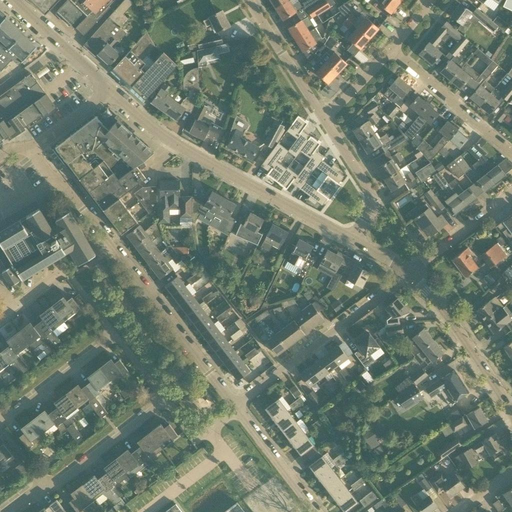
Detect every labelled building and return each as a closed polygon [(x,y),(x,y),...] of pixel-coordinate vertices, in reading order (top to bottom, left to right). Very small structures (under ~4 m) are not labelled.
[(30,0),(41,10),(41,9),(45,13),(49,9),(58,0),(30,0)] [(67,0),(63,4),(57,11),(75,29),(76,28),(83,35),(109,9),(110,8),(107,4),(110,0),(67,0)] [(117,43),(126,33),(121,28),(129,19),(123,14),(133,4),(129,0),(124,0),(85,44),(97,54),(112,38),(117,43)] [(268,0),(271,4),(272,3),(276,9),(289,0),(268,0)] [(276,9),(283,20),(296,12),(302,8),(299,2),(292,6),(289,0),(276,9)] [(307,11),(321,1),(320,0),(307,0),(302,3),(307,11)] [(307,11),(310,16),(312,19),(330,7),(325,0),(323,0),(321,1),(307,11)] [(399,3),(395,0),(375,0),(378,2),(378,3),(391,14),(399,3)] [(477,0),(483,3),(493,11),(498,5),(501,0),(477,0)] [(511,0),(505,0),(503,6),(511,11),(511,0)] [(470,12),(468,10),(460,4),(451,16),(461,24),(457,29),(463,33),(471,22),(466,18),(470,12)] [(492,21),(476,8),(471,14),(493,32),(498,27),(492,21)] [(217,32),(220,31),(229,26),(222,11),(209,17),(209,18),(203,21),(206,27),(213,24),(217,32)] [(352,24),(346,19),(347,19),(341,13),(336,19),(342,24),(348,29),(352,24)] [(369,39),(378,29),(366,18),(365,19),(361,15),(357,19),(351,14),(347,19),(346,19),(352,24),(357,28),(369,39)] [(511,28),(497,16),(492,22),(506,34),(511,28)] [(295,40),(308,32),(315,28),(308,17),(301,21),(301,20),(288,29),(290,31),(288,32),(291,36),(293,35),(295,40)] [(0,41),(4,46),(0,50),(0,71),(12,59),(13,61),(16,58),(21,63),(36,48),(18,31),(4,19),(0,23),(0,41)] [(327,25),(323,36),(327,39),(329,37),(329,36),(334,22),(332,19),(328,22),(327,25)] [(450,36),(457,42),(463,36),(454,28),(446,22),(441,28),(429,43),(419,54),(431,64),(441,53),(434,47),(441,39),(445,42),(450,36)] [(318,50),(323,45),(324,44),(326,40),(324,37),(322,39),(315,28),(308,32),(295,40),(303,51),(314,44),(318,50)] [(357,28),(348,38),(360,49),(369,39),(357,28)] [(112,69),(129,84),(145,100),(152,92),(177,65),(163,53),(145,72),(141,69),(146,64),(142,60),(155,47),(146,32),(130,50),(112,69)] [(502,53),(511,38),(507,34),(497,50),(502,53)] [(337,42),(330,35),(329,36),(329,37),(327,39),(324,44),(329,48),(330,50),(337,42)] [(199,49),(198,48),(221,43),(219,36),(197,41),(197,42),(192,43),(192,45),(187,46),(188,51),(199,49)] [(455,57),(456,55),(469,41),(463,36),(457,42),(449,52),(454,56),(455,57)] [(112,38),(97,54),(103,60),(102,60),(107,65),(108,64),(109,65),(119,54),(120,54),(113,48),(118,44),(117,43),(112,38)] [(218,54),(217,46),(197,51),(198,67),(206,66),(206,62),(205,57),(218,54)] [(192,52),(178,56),(180,66),(194,63),(192,52)] [(314,52),(306,57),(309,62),(313,60),(316,63),(313,66),(312,67),(317,71),(316,72),(319,75),(318,76),(320,78),(321,78),(328,84),(337,74),(325,62),(321,58),(315,53),(314,52)] [(334,52),(325,62),(337,74),(347,64),(339,57),(334,52)] [(450,80),(465,63),(456,55),(455,57),(454,56),(440,72),(450,80)] [(461,87),(466,91),(474,81),(478,77),(464,65),(465,63),(450,80),(460,89),(461,87)] [(492,72),(487,67),(481,74),(486,78),(492,72)] [(164,112),(177,121),(186,109),(184,107),(185,105),(189,108),(189,111),(191,113),(199,92),(198,68),(195,68),(193,69),(191,70),(189,71),(187,73),(186,75),(185,77),(184,79),(183,82),(183,83),(184,90),(189,91),(189,93),(188,94),(187,96),(186,97),(185,98),(184,100),(180,105),(173,100),(172,100),(164,112)] [(0,139),(4,137),(5,139),(7,138),(9,141),(25,129),(24,127),(43,114),(44,116),(55,107),(31,73),(0,95),(0,139)] [(491,92),(480,105),(480,106),(480,108),(483,110),(485,110),(489,114),(490,112),(496,117),(501,110),(504,107),(507,102),(511,97),(511,77),(507,73),(503,78),(497,85),(504,90),(500,95),(502,97),(498,101),(494,98),(495,96),(491,92)] [(401,98),(403,96),(404,95),(410,87),(398,77),(384,94),(389,99),(394,93),(395,94),(396,93),(401,97),(401,98)] [(466,91),(471,96),(470,97),(480,105),(491,92),(494,89),(484,80),(479,86),(474,81),(466,91)] [(164,112),(172,100),(173,100),(177,95),(170,91),(172,89),(164,83),(151,102),(164,112)] [(70,111),(88,101),(81,90),(64,100),(70,111)] [(401,98),(401,97),(396,103),(394,102),(385,112),(392,118),(401,108),(400,108),(404,103),(407,100),(403,96),(401,98)] [(420,115),(429,103),(425,100),(424,102),(418,97),(410,106),(420,115)] [(369,115),(379,108),(376,103),(365,110),(369,115)] [(429,103),(420,115),(413,122),(409,127),(415,132),(417,133),(427,121),(430,123),(438,114),(432,109),(433,107),(429,103)] [(209,125),(201,121),(207,107),(201,104),(194,118),(196,119),(189,133),(203,140),(206,135),(215,140),(220,131),(221,128),(211,123),(209,125)] [(496,117),(494,118),(500,123),(506,115),(503,112),(501,110),(496,117)] [(353,131),(360,142),(375,133),(370,126),(372,125),(372,126),(378,122),(374,114),(368,118),(369,120),(353,131)] [(229,138),(231,140),(227,147),(252,160),(259,147),(242,137),(245,130),(246,130),(248,126),(247,122),(236,116),(236,115),(228,138),(228,139),(229,138)] [(71,135),(83,151),(90,146),(92,150),(98,127),(102,124),(96,116),(71,135)] [(298,116),(286,131),(297,139),(288,151),(288,152),(295,157),(300,151),(310,137),(310,136),(302,131),(307,123),(298,116)] [(403,122),(409,127),(413,122),(408,117),(403,122)] [(110,169),(117,160),(112,155),(115,151),(134,168),(136,166),(138,165),(142,162),(154,153),(135,137),(134,138),(131,134),(132,132),(129,129),(128,130),(117,120),(108,130),(102,124),(98,127),(92,150),(103,161),(110,169)] [(402,122),(398,126),(404,131),(408,127),(402,122)] [(423,141),(417,148),(423,155),(429,162),(434,156),(435,156),(438,152),(443,147),(449,140),(459,129),(455,125),(453,127),(447,122),(441,129),(439,131),(444,135),(433,149),(429,146),(423,141)] [(272,148),(283,128),(275,123),(264,143),(272,148)] [(415,132),(409,127),(406,131),(412,136),(415,132)] [(463,132),(459,129),(449,140),(459,148),(467,139),(461,134),(463,132)] [(385,152),(405,140),(407,139),(405,136),(403,133),(394,139),(392,136),(388,138),(386,134),(378,139),(375,133),(360,142),(367,153),(381,145),(382,147),(383,146),(386,151),(385,152)] [(67,163),(81,153),(83,151),(71,135),(70,136),(55,147),(67,163)] [(310,137),(300,151),(310,158),(304,167),(312,173),(316,167),(321,160),(323,157),(315,151),(320,143),(310,136),(310,137)] [(408,144),(405,140),(385,152),(386,152),(388,151),(393,158),(377,168),(384,180),(398,171),(393,163),(395,162),(396,164),(403,160),(398,153),(403,150),(401,148),(408,144)] [(277,143),(261,166),(269,172),(266,175),(277,182),(287,169),(286,169),(276,161),(280,156),(283,158),(288,152),(288,151),(277,143)] [(511,165),(505,159),(498,165),(492,169),(482,156),(485,153),(480,148),(475,144),(467,150),(468,152),(478,161),(496,185),(500,181),(499,180),(505,175),(504,174),(511,168),(511,165)] [(79,179),(92,169),(103,161),(92,150),(90,146),(83,151),(81,153),(67,163),(79,179)] [(443,147),(438,152),(444,157),(449,152),(443,147)] [(454,160),(464,173),(470,169),(460,156),(454,160)] [(321,160),(316,167),(327,175),(322,182),(335,192),(342,182),(340,181),(343,176),(338,173),(341,170),(333,164),(331,167),(321,160)] [(464,173),(454,160),(446,166),(454,176),(455,175),(458,178),(464,173)] [(103,210),(119,198),(145,178),(136,166),(134,168),(118,180),(110,169),(103,161),(92,169),(79,179),(103,210)] [(478,161),(472,166),(476,170),(482,177),(473,184),(480,194),(491,186),(492,188),(496,185),(478,161)] [(142,162),(138,165),(141,170),(146,166),(142,162)] [(421,182),(431,175),(437,173),(430,163),(415,173),(421,182)] [(287,169),(277,182),(286,189),(291,183),(300,189),(305,181),(312,173),(304,167),(297,175),(287,167),(286,169),(287,169)] [(384,180),(391,191),(405,182),(398,171),(384,180)] [(458,196),(448,184),(439,171),(437,173),(432,176),(448,198),(445,200),(448,204),(458,196)] [(458,196),(467,207),(471,204),(470,202),(480,194),(473,184),(463,192),(457,185),(458,184),(455,179),(448,184),(458,196)] [(192,222),(191,197),(179,197),(179,181),(160,181),(160,189),(156,189),(157,207),(158,224),(170,224),(169,213),(180,213),(180,224),(180,223),(180,228),(192,228),(192,222)] [(305,181),(300,189),(309,196),(307,199),(315,205),(317,202),(322,205),(326,200),(328,202),(335,192),(322,182),(316,189),(305,181)] [(149,197),(149,187),(142,187),(134,194),(140,202),(144,198),(149,197)] [(157,207),(156,189),(156,187),(149,187),(149,197),(144,198),(140,202),(148,214),(157,207)] [(425,194),(434,207),(439,203),(430,190),(425,194)] [(191,197),(192,222),(195,224),(199,215),(204,217),(205,215),(212,219),(223,198),(212,192),(205,204),(191,197)] [(463,211),(467,207),(458,196),(448,204),(455,214),(461,209),(463,211)] [(112,222),(129,210),(119,198),(103,210),(112,222)] [(212,219),(220,223),(216,229),(227,235),(230,228),(235,220),(233,222),(227,218),(235,205),(223,198),(212,219)] [(436,219),(426,204),(419,210),(422,213),(414,219),(423,230),(425,228),(430,235),(446,223),(441,215),(436,219)] [(11,285),(65,252),(69,250),(78,265),(95,255),(69,211),(48,224),(39,209),(0,232),(0,258),(4,265),(6,268),(2,270),(11,285)] [(112,222),(121,234),(124,232),(129,228),(137,222),(138,222),(129,210),(112,222)] [(235,236),(257,245),(262,235),(257,232),(264,220),(250,213),(243,225),(240,224),(235,236)] [(511,213),(502,222),(503,222),(508,228),(502,232),(508,240),(510,242),(511,240),(511,213)] [(129,228),(124,232),(127,235),(135,229),(140,225),(137,222),(129,228)] [(127,235),(135,246),(158,229),(156,223),(156,222),(149,228),(144,231),(140,225),(135,229),(127,235)] [(282,243),(287,233),(272,225),(261,246),(269,251),(272,245),(279,249),(282,243)] [(143,257),(156,247),(152,241),(155,238),(160,235),(158,229),(135,246),(143,257)] [(292,253),(287,261),(300,268),(297,272),(304,276),(315,255),(309,252),(312,246),(311,246),(311,244),(306,241),(306,243),(299,239),(292,253)] [(278,267),(283,256),(284,257),(289,247),(283,244),(279,253),(276,252),(271,263),(274,265),(272,269),(276,271),(278,267)] [(505,257),(496,244),(481,256),(490,268),(505,257)] [(174,251),(171,247),(170,245),(165,249),(161,253),(156,247),(143,257),(152,267),(174,251)] [(465,277),(478,267),(468,255),(471,252),(467,248),(452,260),(465,277)] [(327,250),(322,259),(317,270),(332,278),(338,281),(343,271),(350,259),(338,252),(336,255),(327,250)] [(178,255),(176,253),(174,251),(152,267),(160,278),(173,268),(168,262),(172,259),(173,259),(178,255)] [(362,266),(350,259),(343,271),(349,275),(347,279),(362,287),(369,273),(361,269),(362,266)] [(97,264),(92,268),(102,281),(105,279),(109,276),(110,275),(100,262),(97,264)] [(192,276),(196,281),(201,278),(203,278),(207,276),(207,273),(205,270),(199,275),(197,273),(192,276)] [(165,285),(172,295),(184,286),(177,276),(165,285)] [(189,284),(191,285),(196,281),(192,276),(187,280),(189,284)] [(498,289),(501,294),(510,288),(501,276),(490,288),(491,290),(493,292),(498,289)] [(172,295),(180,304),(192,295),(196,292),(191,285),(189,284),(185,287),(184,286),(172,295)] [(207,295),(210,300),(215,297),(215,296),(219,293),(218,291),(216,292),(213,294),(211,292),(207,295)] [(199,305),(192,295),(180,304),(187,314),(199,305)] [(210,300),(207,295),(201,299),(205,304),(210,300)] [(476,311),(485,322),(504,307),(495,296),(488,302),(476,311)] [(52,307),(63,322),(75,313),(80,309),(71,297),(71,298),(72,299),(68,303),(63,297),(57,301),(58,302),(52,307)] [(385,325),(400,324),(399,317),(402,315),(403,317),(409,312),(397,298),(385,308),(390,315),(385,319),(385,325)] [(318,300),(315,302),(316,303),(321,310),(325,307),(319,299),(318,300)] [(337,301),(331,306),(337,314),(344,309),(337,301)] [(311,304),(302,311),(314,327),(319,323),(320,325),(320,324),(320,323),(323,321),(324,322),(324,321),(311,304)] [(206,314),(199,305),(187,314),(194,323),(206,314)] [(504,307),(485,322),(494,333),(501,327),(511,320),(507,314),(509,312),(505,306),(504,307)] [(52,331),(63,322),(52,307),(40,316),(40,315),(39,315),(44,321),(39,325),(57,348),(62,344),(52,331)] [(226,310),(221,314),(225,319),(230,315),(226,310)] [(292,318),(305,336),(306,335),(305,334),(308,332),(309,333),(308,332),(314,327),(302,311),(292,318)] [(201,333),(213,323),(206,314),(194,323),(201,333)] [(225,319),(221,314),(216,318),(220,323),(225,319)] [(293,320),(285,327),(295,341),(304,335),(305,336),(292,318),(293,320)] [(241,329),(244,326),(239,319),(235,321),(241,329)] [(28,344),(31,348),(32,348),(33,350),(41,344),(42,345),(43,345),(45,346),(46,345),(47,347),(46,347),(45,348),(45,349),(45,350),(45,352),(45,353),(47,355),(57,348),(39,325),(34,328),(30,323),(24,327),(25,328),(19,333),(28,344)] [(201,333),(208,342),(220,333),(213,323),(201,333)] [(401,325),(385,328),(386,331),(387,336),(388,336),(403,333),(401,325)] [(275,334),(286,348),(295,341),(285,327),(275,334)] [(240,329),(235,333),(239,338),(244,334),(240,329)] [(275,334),(271,329),(262,336),(266,341),(277,355),(286,348),(275,334)] [(423,329),(418,333),(415,329),(405,337),(408,342),(412,346),(410,348),(410,351),(414,357),(422,350),(433,341),(423,329)] [(19,356),(16,353),(28,344),(19,333),(7,341),(6,341),(11,347),(6,350),(24,373),(28,370),(19,356)] [(216,351),(228,342),(220,333),(208,342),(216,351)] [(239,338),(235,333),(230,337),(234,342),(239,338)] [(362,339),(355,344),(360,349),(354,353),(365,368),(374,360),(369,354),(379,347),(369,333),(367,334),(367,333),(361,337),(362,339)] [(419,365),(424,361),(428,365),(432,362),(435,359),(443,353),(433,341),(422,350),(414,357),(413,358),(419,365)] [(511,360),(511,341),(503,347),(511,360)] [(223,361),(235,352),(228,342),(216,351),(223,361)] [(253,357),(258,353),(260,356),(264,353),(260,348),(261,348),(259,345),(249,352),(253,357)] [(329,353),(338,365),(348,357),(339,345),(329,353)] [(0,370),(8,364),(14,372),(12,374),(16,379),(24,373),(6,350),(1,354),(0,352),(0,370)] [(230,370),(242,361),(235,352),(223,361),(230,370)] [(253,357),(249,352),(244,355),(248,360),(253,357)] [(338,365),(329,353),(319,360),(328,372),(338,365)] [(100,369),(112,385),(124,375),(123,374),(128,371),(119,359),(119,360),(120,361),(115,365),(111,359),(105,363),(106,364),(100,369)] [(328,372),(319,360),(310,367),(319,379),(328,372)] [(249,371),(242,361),(230,370),(237,380),(249,371)] [(309,386),(319,379),(310,367),(300,374),(309,386)] [(347,372),(344,368),(338,371),(342,376),(347,372)] [(87,387),(101,405),(106,401),(100,394),(112,385),(100,369),(88,378),(87,377),(91,383),(87,387)] [(416,385),(427,375),(423,369),(411,379),(416,385)] [(426,389),(430,395),(431,397),(439,392),(440,394),(441,393),(447,389),(454,400),(448,404),(448,405),(449,404),(450,407),(453,405),(452,403),(454,402),(453,401),(454,401),(455,401),(468,392),(454,370),(426,389)] [(351,377),(347,372),(342,376),(346,381),(351,377)] [(361,381),(355,386),(361,391),(366,387),(361,381)] [(323,391),(329,387),(325,382),(320,386),(323,391)] [(66,395),(75,406),(87,397),(90,400),(89,403),(101,419),(106,414),(107,413),(101,405),(87,387),(82,390),(77,385),(72,389),(72,390),(66,395)] [(301,394),(299,391),(295,386),(295,385),(289,390),(295,399),(301,394)] [(415,386),(397,396),(405,409),(422,398),(415,386)] [(329,387),(323,391),(327,396),(332,392),(329,387)] [(321,402),(313,391),(307,395),(315,407),(321,402)] [(78,411),(75,406),(66,395),(55,403),(54,403),(58,409),(54,412),(61,423),(67,418),(68,419),(78,411)] [(298,406),(304,401),(300,397),(295,401),(298,406)] [(287,410),(284,407),(278,399),(265,409),(274,421),(287,410)] [(295,401),(289,406),(292,410),(298,406),(295,401)] [(438,406),(418,419),(424,429),(445,416),(438,406)] [(479,407),(450,424),(454,431),(455,433),(471,423),(475,428),(487,421),(479,407)] [(339,428),(346,423),(335,409),(328,414),(339,428)] [(459,409),(450,414),(454,420),(463,415),(459,409)] [(39,416),(33,420),(42,432),(49,427),(54,423),(57,427),(62,434),(67,431),(61,423),(54,412),(49,416),(47,414),(44,410),(38,415),(39,416)] [(283,432),(296,422),(287,410),(274,421),(283,432)] [(312,424),(316,429),(321,425),(320,423),(326,419),(323,416),(318,420),(313,424),(312,424)] [(33,420),(21,429),(21,428),(20,429),(25,435),(20,438),(19,437),(28,448),(33,444),(33,445),(45,436),(42,432),(33,420)] [(296,422),(283,432),(291,444),(305,434),(301,428),(296,422)] [(73,424),(67,429),(74,438),(76,442),(82,437),(80,434),(73,424)] [(149,434),(161,450),(174,440),(173,439),(178,436),(169,424),(168,425),(170,426),(165,430),(160,424),(155,428),(155,429),(149,434)] [(316,429),(312,424),(307,429),(308,431),(310,433),(316,429)] [(377,425),(362,435),(371,450),(379,445),(376,440),(383,435),(377,425)] [(150,459),(161,450),(149,434),(138,442),(137,442),(142,448),(137,452),(144,461),(149,468),(154,464),(150,459)] [(291,444),(301,456),(314,445),(305,434),(291,444)] [(495,434),(486,439),(482,441),(474,446),(477,453),(486,448),(490,455),(494,461),(505,454),(502,448),(495,434)] [(462,444),(458,437),(439,450),(438,448),(433,451),(439,459),(439,458),(440,459),(462,444)] [(0,466),(1,466),(2,464),(7,459),(12,455),(3,444),(2,444),(4,446),(0,448),(0,466)] [(379,446),(374,450),(377,454),(382,451),(379,446)] [(116,459),(125,471),(137,462),(139,465),(144,461),(137,452),(132,455),(127,449),(121,454),(122,455),(116,459)] [(476,463),(471,454),(469,449),(453,458),(461,472),(476,463)] [(342,463),(347,459),(344,454),(338,458),(342,463)] [(316,460),(308,466),(318,478),(332,467),(325,459),(323,456),(322,455),(316,460)] [(342,463),(338,458),(333,463),(336,467),(342,463)] [(103,468),(108,474),(103,477),(111,487),(119,497),(125,493),(118,484),(129,476),(125,471),(116,459),(105,468),(104,467),(103,468)] [(23,462),(16,467),(21,473),(28,468),(23,462)] [(433,466),(425,472),(429,479),(438,472),(433,466)] [(326,489),(340,479),(332,467),(318,478),(326,489)] [(429,480),(429,481),(430,483),(436,491),(438,493),(444,488),(450,496),(463,486),(457,478),(454,474),(448,479),(442,471),(429,480)] [(431,488),(421,474),(416,478),(424,489),(426,492),(431,488)] [(89,480),(83,485),(95,500),(103,494),(104,496),(116,504),(121,501),(119,497),(111,487),(103,477),(99,481),(97,479),(94,475),(88,480),(89,480)] [(356,481),(360,486),(365,482),(362,477),(356,481)] [(335,501),(349,490),(340,479),(326,489),(335,501)] [(356,481),(350,486),(354,490),(360,486),(356,481)] [(76,511),(79,511),(95,500),(83,485),(71,494),(71,493),(70,493),(75,499),(70,503),(69,501),(69,502),(76,511)] [(510,504),(511,502),(511,487),(503,494),(510,504)] [(420,511),(428,511),(436,506),(426,492),(424,489),(417,494),(411,498),(416,505),(417,508),(420,511)] [(345,511),(358,502),(349,490),(335,501),(343,511),(345,511)] [(364,507),(377,498),(372,491),(359,501),(364,507)] [(406,504),(396,491),(392,494),(395,499),(401,508),(406,504)] [(390,507),(386,501),(384,499),(382,500),(384,503),(382,504),(386,510),(390,507)] [(49,506),(45,509),(44,508),(38,511),(65,511),(56,500),(49,505),(49,506)] [(492,504),(497,511),(499,511),(504,509),(498,500),(492,504)] [(245,511),(238,503),(225,511),(245,511)]
